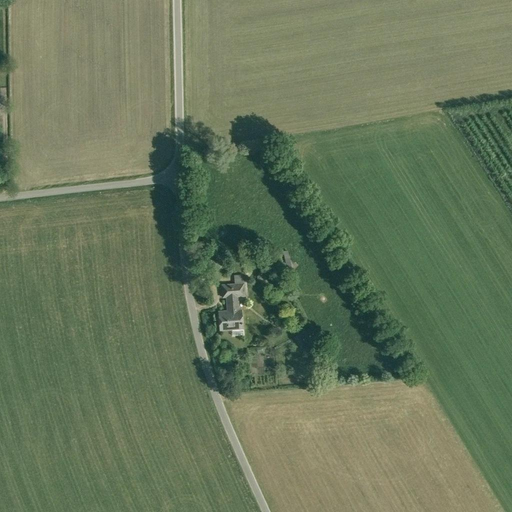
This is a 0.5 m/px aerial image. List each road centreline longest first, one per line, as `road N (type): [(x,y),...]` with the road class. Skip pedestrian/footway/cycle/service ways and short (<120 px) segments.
road 1 (unclassified): [(266,511),(196,333),(180,177)]
road 2 (unclassified): [(0,197),(180,177)]
road 3 (unclassified): [(180,177),(179,0)]
